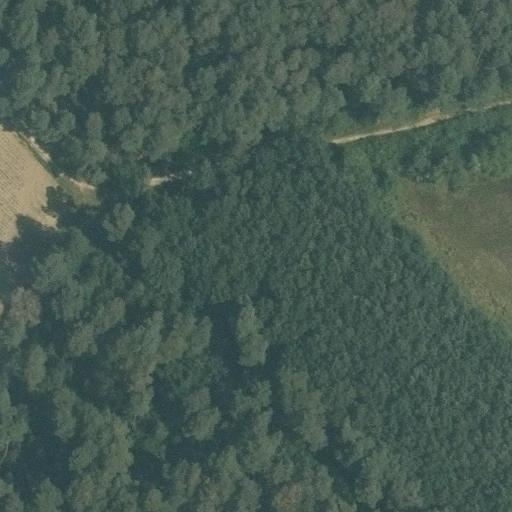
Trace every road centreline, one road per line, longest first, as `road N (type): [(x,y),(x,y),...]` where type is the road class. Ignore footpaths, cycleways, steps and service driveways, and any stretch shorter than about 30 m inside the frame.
road 1 (track): [(99,204),(403,511)]
road 2 (track): [(511,106),(173,170),(99,204)]
road 3 (track): [(99,204),(56,253),(0,351)]
road 4 (track): [(99,204),(0,96)]
